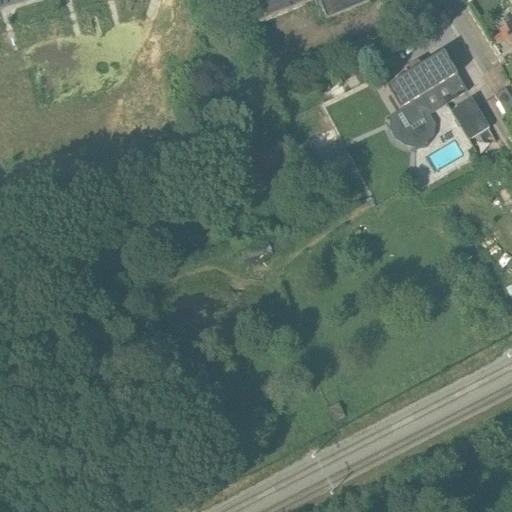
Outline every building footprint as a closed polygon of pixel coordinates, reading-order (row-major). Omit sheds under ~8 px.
[(249,0),(254,13),(239,19),(244,31),(319,0),(326,20),(368,3),(366,0),(249,0)] [(504,38),(511,33),(511,25),(511,24),(499,31),(504,38)] [(466,93),(442,54),(420,68),(417,62),(401,73),(404,78),(386,89),(399,111),(389,118),(390,130),(395,140),(404,147),(415,149),(427,147),(434,137),(435,125),(429,116),(466,93)] [(365,79),(363,73),(355,75),(357,81),(365,79)] [(330,91),(327,83),(318,86),(321,95),(330,91)] [(504,118),(511,113),(511,102),(505,90),(492,97),(504,118)] [(281,116),(273,97),(264,100),(271,120),(281,116)] [(467,142),(488,129),(470,100),(449,113),(467,142)] [(322,172),(313,144),(291,151),(300,179),(322,172)] [(319,202),(310,205),(315,220),(324,217),(319,202)] [(461,250),(449,258),(456,269),(468,262),(461,250)]
